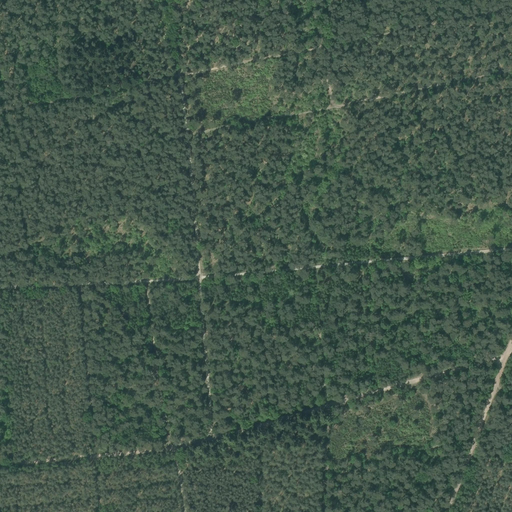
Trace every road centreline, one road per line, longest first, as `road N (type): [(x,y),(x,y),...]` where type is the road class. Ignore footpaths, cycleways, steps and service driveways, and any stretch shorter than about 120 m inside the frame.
road 1 (track): [(212,435),(179,75)]
road 2 (track): [(212,437),(506,353)]
road 3 (track): [(324,46),(330,106),(510,70)]
road 4 (track): [(0,69),(37,286)]
road 5 (track): [(179,75),(0,112)]
road 6 (track): [(500,11),(324,46)]
road 7 (track): [(1,286),(12,462)]
road 8 (track): [(0,463),(170,448)]
road 9 (track): [(474,439),(324,471)]
road 10 (track): [(324,46),(179,75)]
road 11 (track): [(187,135),(330,106)]
road 12 (track): [(511,249),(366,262)]
road 13 (track): [(315,267),(326,405)]
